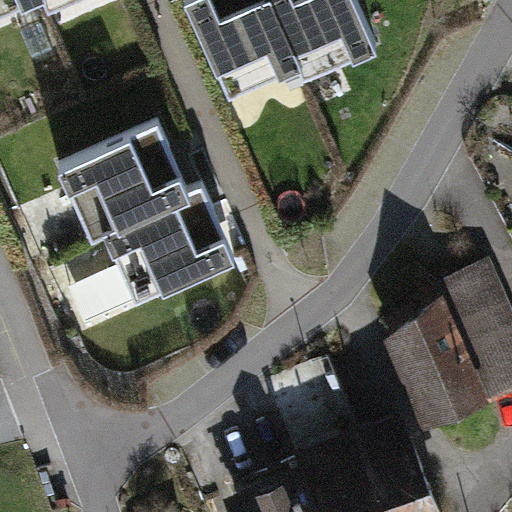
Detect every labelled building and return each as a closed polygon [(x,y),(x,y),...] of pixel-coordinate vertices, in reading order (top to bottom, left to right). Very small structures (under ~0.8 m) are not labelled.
[(0,0),(0,10),(22,0),(0,0)] [(188,0),(229,91),(297,60),(300,59),(273,0),(188,0)] [(358,0),(273,0),(300,59),(297,60),(303,74),(376,41),(358,0)] [(158,117),(59,161),(92,234),(105,228),(104,225),(175,193),(174,190),(188,184),(158,117)] [(104,225),(105,228),(135,296),(234,252),(201,178),(188,184),(174,190),(175,193),(104,225)] [(479,258),(395,327),(432,413),(511,376),(511,361),(496,324),(505,320),(479,258)] [(441,511),(405,426),(304,469),(322,511),(441,511)] [(287,475),(240,495),(247,511),(322,511),(304,469),(298,455),(281,462),(287,475)]
